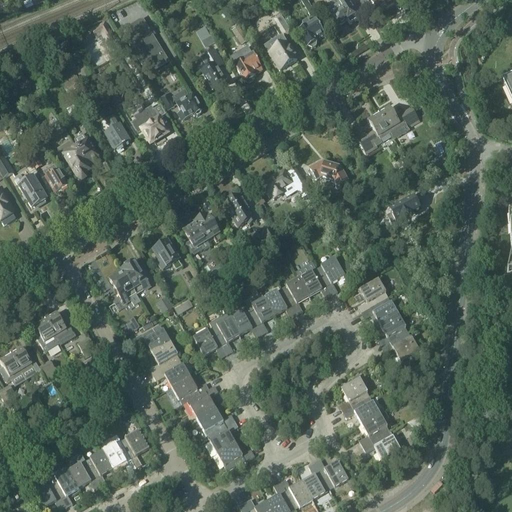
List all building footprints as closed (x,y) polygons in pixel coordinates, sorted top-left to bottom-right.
[(300,4),(309,18),(315,15),(306,0),(300,4)] [(329,7),(328,8),(328,10),(329,11),(329,12),(334,21),(334,23),(336,25),(338,26),(339,28),(340,27),(342,27),(344,25),(344,24),(346,23),(346,24),(348,23),(350,27),(357,22),(355,18),(356,17),(347,4),(344,0),(338,0),(337,1),(331,5),(330,6),(329,7)] [(357,0),(361,5),(368,0),(369,0),(377,13),(386,7),(387,9),(394,5),(391,1),(392,0),(357,0)] [(273,22),(284,39),(293,34),(282,16),(273,22)] [(120,33),(147,78),(169,64),(142,20),(120,33)] [(89,32),(95,42),(101,38),(105,44),(114,39),(112,35),(114,34),(108,23),(106,24),(105,23),(89,32)] [(302,26),(302,27),(296,31),(298,34),(307,50),(308,49),(312,51),(316,49),(316,45),(325,39),(315,23),(310,27),(307,23),(302,26)] [(281,38),(264,49),(268,55),(279,74),(297,63),(286,46),(281,38)] [(200,59),(206,70),(201,73),(213,92),(226,85),(217,70),(223,66),(214,51),(200,59)] [(238,57),(230,61),(233,65),(244,84),(245,83),(249,85),(253,83),(253,78),(254,78),(252,75),(260,70),(252,57),(250,58),(249,55),(245,57),(245,59),(246,61),(242,64),(240,61),(238,57)] [(59,79),(64,86),(67,85),(72,92),(82,85),(76,78),(74,79),(69,72),(59,79)] [(511,77),(501,82),(511,106),(511,77)] [(80,105),(91,97),(85,88),(74,96),(80,105)] [(113,93),(108,96),(114,108),(121,104),(118,100),(117,100),(113,93)] [(174,110),(166,97),(159,101),(167,114),(174,110)] [(192,98),(176,107),(180,114),(178,116),(182,123),(193,117),(194,119),(195,118),(196,118),(197,118),(200,117),(200,115),(202,114),(200,112),(201,112),(201,110),(200,108),(198,107),(192,98)] [(160,108),(131,126),(138,137),(143,133),(151,146),(167,136),(158,121),(166,117),(160,108)] [(384,112),(378,116),(390,135),(396,132),(399,136),(419,123),(411,111),(396,120),(390,111),(385,114),(384,112)] [(84,122),(78,112),(69,117),(75,128),(84,122)] [(105,123),(111,133),(104,137),(115,154),(129,145),(119,128),(113,118),(112,118),(110,115),(104,119),(106,122),(105,123)] [(373,134),(357,144),(365,157),(377,150),(376,148),(382,145),(380,142),(390,135),(378,116),(372,120),(372,121),(368,124),(373,134)] [(39,132),(47,145),(55,140),(48,127),(39,132)] [(86,141),(83,136),(72,142),(91,172),(94,170),(93,168),(100,163),(87,141),(86,141)] [(91,172),(72,142),(57,151),(62,160),(64,159),(80,184),(82,185),(88,182),(88,179),(86,175),(91,172)] [(40,167),(33,155),(28,158),(35,170),(40,167)] [(0,161),(0,176),(3,181),(14,175),(5,159),(0,161)] [(316,183),(321,180),(333,184),(337,191),(348,186),(339,170),(338,171),(324,167),(323,165),(310,172),(311,174),(309,175),(312,182),(315,181),(316,183)] [(54,167),(43,174),(45,179),(56,197),(62,194),(63,194),(66,192),(67,191),(68,190),(58,174),(54,167)] [(285,173),(261,188),(268,199),(270,198),(273,202),(283,195),(286,199),(303,188),(292,170),(285,174),(285,173)] [(15,180),(14,182),(32,212),(47,203),(36,184),(40,181),(37,176),(33,179),(25,184),(21,178),(18,177),(15,180)] [(0,225),(1,225),(4,229),(16,222),(13,217),(0,196),(0,225)] [(225,207),(234,220),(232,221),(238,230),(247,223),(249,226),(254,222),(247,211),(247,212),(238,198),(225,207)] [(390,216),(387,218),(392,227),(395,225),(396,226),(399,224),(400,225),(414,218),(413,216),(420,212),(413,199),(388,212),(390,216)] [(328,200),(318,206),(325,217),(334,212),(328,200)] [(205,219),(194,225),(195,227),(206,243),(212,239),(216,245),(223,240),(216,230),(215,231),(207,220),(206,221),(205,219)] [(373,220),(367,223),(370,229),(376,225),(373,220)] [(195,227),(184,234),(189,243),(185,246),(193,259),(203,252),(204,253),(209,250),(206,243),(195,227),(194,225),(194,226),(195,227)] [(262,237),(269,250),(279,244),(272,231),(262,237)] [(158,265),(163,273),(171,267),(175,273),(182,269),(166,245),(153,253),(160,264),(158,265)] [(239,250),(230,256),(238,269),(247,263),(239,250)] [(344,279),(334,261),(316,272),(331,298),(338,295),(332,285),(344,279)] [(129,269),(121,273),(133,292),(136,297),(143,293),(149,289),(134,265),(133,264),(128,267),(129,269)] [(203,273),(210,286),(217,282),(209,269),(203,273)] [(299,282),(309,299),(320,292),(326,302),(331,298),(316,272),(299,282)] [(121,273),(109,281),(124,306),(130,302),(133,307),(140,303),(136,297),(133,292),(121,273)] [(309,299),(299,282),(282,291),(297,318),(303,315),(297,305),(309,299)] [(201,293),(196,283),(189,287),(194,297),(201,293)] [(367,304),(358,309),(361,315),(388,300),(378,283),(361,293),(367,304)] [(264,301),(274,319),(285,312),(290,322),(297,318),(282,291),(264,301)] [(162,317),(174,310),(167,299),(156,307),(162,317)] [(361,315),(365,321),(374,316),(381,328),(398,318),(388,300),(361,315)] [(274,319),(264,301),(247,311),(262,338),(268,335),(263,325),(274,319)] [(188,302),(173,311),(178,319),(193,309),(188,302)] [(229,321),(239,339),(250,332),(256,342),(262,338),(247,311),(229,321)] [(51,318),(45,322),(59,345),(65,341),(63,337),(68,335),(56,316),(52,319),(51,318)] [(381,328),(387,339),(377,344),(381,350),(408,335),(398,318),(381,328)] [(132,325),(126,328),(131,336),(137,333),(142,329),(136,319),(131,322),(132,325)] [(229,321),(222,325),(212,331),(227,358),(233,354),(228,345),(239,339),(229,321)] [(40,327),(35,330),(41,341),(43,343),(41,344),(39,342),(37,343),(45,355),(60,346),(59,345),(45,322),(39,325),(40,327)] [(145,333),(157,326),(154,322),(142,329),(145,333)] [(142,337),(133,342),(137,349),(146,344),(152,355),(170,345),(159,328),(142,337)] [(195,341),(205,359),(216,352),(221,361),(227,358),(212,331),(195,341)] [(381,350),(384,357),(394,351),(400,363),(417,353),(408,335),(381,350)] [(88,341),(77,347),(85,360),(96,353),(88,341)] [(159,367),(149,372),(153,378),(180,363),(170,345),(152,355),(159,367)] [(10,357),(26,383),(41,374),(47,383),(52,380),(44,367),(39,371),(35,364),(31,367),(22,351),(17,354),(16,353),(10,357)] [(0,373),(0,375),(7,387),(11,384),(15,390),(26,383),(10,357),(4,361),(4,362),(0,364),(0,365),(4,371),(0,373)] [(180,363),(153,378),(156,384),(166,379),(172,390),(190,380),(180,363)] [(58,376),(50,364),(44,367),(52,380),(58,376)] [(342,392),(348,403),(339,409),(343,415),(369,400),(359,383),(361,382),(359,377),(351,381),(354,386),(342,392)] [(190,380),(172,390),(182,408),(187,405),(209,392),(206,388),(205,386),(196,391),(190,380)] [(17,401),(9,389),(4,392),(12,404),(17,401)] [(218,395),(215,389),(209,392),(187,405),(197,422),(215,412),(208,401),(218,395)] [(0,394),(0,398),(6,408),(12,404),(4,392),(0,394)] [(343,415),(346,421),(355,416),(362,427),(379,418),(369,400),(343,415)] [(129,414),(126,408),(120,412),(123,418),(129,414)] [(215,412),(197,422),(207,439),(234,424),(231,418),(221,424),(215,412)] [(362,427),(368,439),(359,444),(362,450),(389,435),(383,425),(389,422),(385,414),(379,418),(362,427)] [(234,424),(207,439),(217,457),(235,447),(228,435),(238,430),(237,429),(234,424)] [(148,451),(138,434),(120,444),(136,471),(142,467),(136,458),(148,451)] [(362,450),(366,456),(375,451),(381,462),(399,453),(389,435),(362,450)] [(103,454),(113,471),(124,465),(130,474),(136,471),(120,444),(103,454)] [(235,447),(217,457),(227,474),(244,464),(245,465),(254,460),(250,453),(241,458),(235,447)] [(113,471),(103,454),(86,464),(101,490),(107,487),(102,478),(113,471)] [(325,472),(320,463),(313,466),(329,493),(346,483),(337,466),(325,472)] [(68,474),(78,491),(90,485),(95,494),(101,490),(86,464),(68,474)] [(308,470),(313,479),(302,486),(311,503),(329,493),(313,466),(308,470)] [(78,491),(68,474),(51,484),(66,510),(72,507),(67,498),(78,491)] [(291,492),(285,483),(279,486),(293,511),(295,511),(311,503),(302,486),(291,492)] [(33,494),(43,511),(55,504),(59,511),(62,511),(66,510),(51,484),(33,494)] [(273,489),(278,499),(267,505),(271,511),(293,511),(279,486),(273,489)] [(256,511),(251,502),(245,505),(248,511),(271,511),(267,505),(256,511)]
